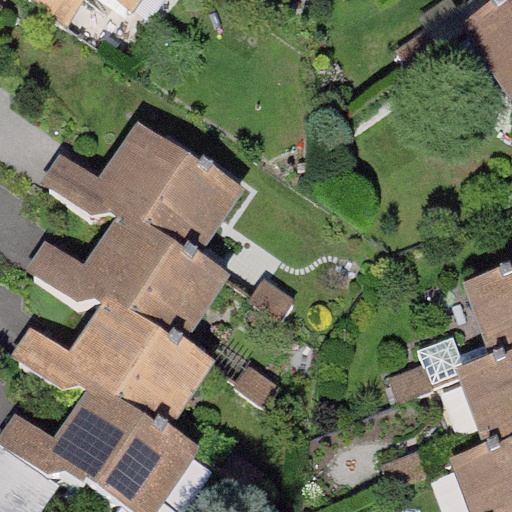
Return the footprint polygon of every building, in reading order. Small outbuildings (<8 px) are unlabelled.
[(184,0),(62,0),(148,55),(184,0)] [(511,0),(482,0),(490,13),(511,0)] [(511,97),(511,2),(444,44),(486,113),(511,97)] [(249,216),(127,137),(82,206),(203,285),(249,216)] [(243,314),(121,235),(76,304),(197,383),(243,314)] [(511,353),(511,268),(457,288),(484,364),(511,353)] [(211,402),(89,323),(44,393),(166,471),(211,402)] [(511,441),(511,356),(463,374),(490,449),(511,441)] [(199,511),(207,500),(86,422),(41,491),(73,511),(199,511)] [(511,511),(511,445),(451,468),(466,511),(511,511)]
